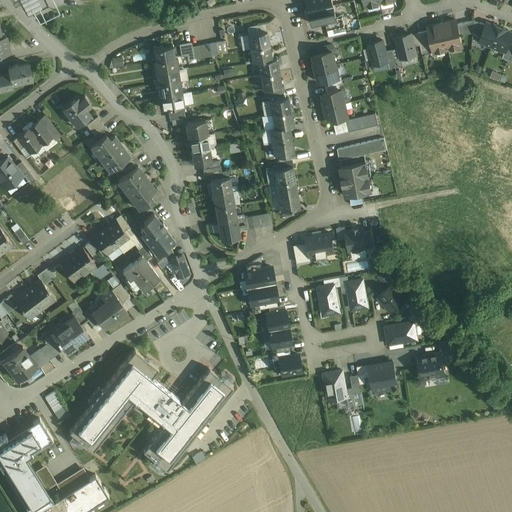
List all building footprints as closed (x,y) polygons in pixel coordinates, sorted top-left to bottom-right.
[(37,0),(21,0),(28,13),(41,7),(37,0)] [(307,0),(310,10),(333,5),(332,0),(307,0)] [(333,5),(310,10),(313,24),(325,21),(336,18),(333,5)] [(336,18),(325,21),(327,30),(345,25),(343,16),(336,18)] [(474,19),(457,24),(460,35),(473,32),(474,19)] [(486,24),(474,19),(473,32),(481,35),(486,24)] [(456,20),(428,26),(429,30),(433,48),(434,52),(462,45),(460,35),(457,24),(456,20)] [(243,22),(231,24),(233,30),(244,28),(243,22)] [(493,24),(487,22),(486,24),(481,35),(479,40),(482,41),(483,43),(488,45),(490,45),(492,46),(500,26),(494,23),(493,24)] [(507,29),(500,26),(492,46),(494,47),(495,48),(501,51),(503,50),(505,51),(509,42),(511,34),(511,32),(506,30),(507,29)] [(429,30),(417,33),(420,44),(421,50),(433,48),(429,30)] [(0,31),(0,53),(10,52),(6,35),(1,36),(0,31)] [(267,31),(249,34),(251,48),(269,45),(267,31)] [(411,33),(396,37),(398,48),(401,57),(416,54),(414,46),(411,34),(411,33)] [(417,33),(411,34),(414,46),(420,44),(417,33)] [(227,52),(225,40),(216,42),(218,54),(227,52)] [(383,40),(368,43),(369,48),(372,59),(373,64),(387,61),(388,60),(386,51),(383,40)] [(216,42),(210,44),(212,55),(218,54),(216,42)] [(505,51),(502,57),(508,60),(511,49),(511,43),(509,42),(505,51)] [(204,44),(198,45),(200,57),(206,56),(204,44)] [(210,44),(204,44),(206,56),(212,55),(210,44)] [(173,45),(153,49),(155,61),(175,58),(173,45)] [(269,45),(251,48),(254,62),(259,62),(259,61),(272,59),(269,45)] [(369,48),(363,49),(366,61),(372,59),(369,48)] [(398,48),(391,49),(396,67),(403,65),(401,57),(398,48)] [(396,67),(391,49),(386,51),(388,60),(387,61),(389,68),(396,67)] [(333,50),(313,55),(315,61),(314,62),(315,69),(336,63),(333,50)] [(124,55),(115,56),(115,66),(125,65),(124,55)] [(175,58),(155,61),(157,73),(177,69),(175,58)] [(272,59),(259,61),(259,62),(261,75),(279,72),(277,58),(272,59)] [(29,63),(8,68),(10,73),(12,84),(33,79),(32,76),(29,63)] [(336,63),(315,69),(317,75),(318,75),(320,82),(324,81),(339,77),(336,63)] [(226,76),(236,75),(235,67),(225,69),(226,76)] [(177,69),(157,73),(159,85),(179,81),(177,69)] [(279,72),(261,75),(263,89),(281,86),(279,72)] [(10,73),(0,75),(0,89),(0,87),(0,86),(11,84),(12,87),(13,87),(12,84),(10,73)] [(339,77),(324,81),(325,87),(339,83),(343,82),(341,76),(339,77)] [(179,81),(159,85),(161,96),(181,93),(179,81)] [(339,83),(325,87),(326,92),(340,89),(339,83)] [(281,86),(263,89),(264,95),(285,91),(284,86),(281,86)] [(326,92),(323,93),(324,100),(323,100),(324,107),(345,102),(342,89),(326,92)] [(285,91),(264,95),(265,101),(270,100),(286,97),(285,91)] [(181,93),(161,96),(163,109),(170,108),(184,105),(181,93)] [(511,105),(504,108),(500,93),(490,96),(507,145),(510,144),(511,151),(511,167),(510,168),(511,175),(511,185),(508,187),(511,199),(511,105)] [(91,104),(85,96),(80,100),(83,104),(82,104),(86,108),(91,104)] [(80,100),(78,97),(64,108),(77,125),(91,115),(90,114),(86,108),(82,104),(83,104),(80,100)] [(286,97),(270,100),(273,114),(291,111),(288,97),(286,97)] [(423,163),(454,147),(471,178),(495,165),(477,132),(491,124),(482,108),(470,115),(460,97),(431,112),(445,137),(417,152),(423,163)] [(345,102),(324,107),(326,114),(327,114),(329,121),(346,117),(348,116),(345,102)] [(184,105),(170,108),(171,113),(185,111),(184,105)] [(291,111),(273,114),(275,128),(289,125),(289,126),(293,125),(291,111)] [(376,112),(370,114),(373,125),(378,124),(376,112)] [(370,114),(364,115),(367,127),(373,125),(370,114)] [(53,125),(46,115),(41,119),(48,129),(53,125)] [(367,127),(364,115),(358,116),(361,128),(367,127)] [(98,116),(86,125),(94,136),(103,129),(106,127),(98,116)] [(346,117),(333,120),(336,134),(349,131),(347,119),(346,117)] [(347,119),(349,131),(355,130),(352,118),(347,119)] [(40,119),(29,127),(41,144),(53,135),(48,129),(41,119),(40,119)] [(205,120),(187,123),(189,137),(207,134),(205,120)] [(60,134),(53,125),(48,129),(53,135),(54,138),(60,134)] [(289,125),(275,128),(271,128),(274,142),(292,139),(289,126),(289,125)] [(41,144),(29,127),(18,136),(18,137),(26,146),(30,152),(41,144)] [(94,136),(93,137),(97,141),(106,134),(103,129),(94,136)] [(110,139),(106,134),(97,141),(91,146),(96,153),(99,151),(103,156),(100,158),(101,158),(121,143),(115,135),(110,139)] [(207,134),(189,137),(191,151),(210,147),(207,134)] [(53,135),(41,144),(45,149),(56,140),(55,139),(56,139),(54,138),(53,135)] [(26,146),(18,137),(13,140),(21,150),(26,146)] [(384,137),(337,148),(339,160),(387,149),(384,137)] [(292,139),(274,142),(276,156),(294,153),(292,139)] [(241,141),(230,142),(232,151),(242,149),(241,141)] [(121,143),(101,158),(106,165),(108,164),(112,169),(110,170),(110,171),(130,156),(121,143)] [(30,152),(26,146),(21,150),(26,158),(28,156),(31,154),(30,152)] [(210,147),(191,151),(194,165),(208,162),(212,161),(210,147)] [(21,174),(8,156),(0,162),(0,179),(5,187),(21,174)] [(36,180),(28,169),(22,161),(16,165),(17,166),(31,184),(36,180)] [(366,161),(340,166),(346,195),(350,194),(361,192),(371,190),(366,161)] [(136,167),(133,162),(133,163),(133,162),(132,163),(123,169),(127,174),(136,167)] [(127,174),(118,180),(125,189),(145,175),(138,166),(136,167),(127,174)] [(209,168),(203,169),(204,175),(210,174),(222,171),(221,166),(220,166),(209,168)] [(292,166),(274,169),(277,183),(295,180),(292,166)] [(145,175),(125,189),(132,198),(151,183),(145,175)] [(223,177),(211,179),(214,193),(232,190),(229,176),(223,177)] [(295,180),(277,183),(279,197),(297,193),(295,180)] [(151,183),(132,198),(140,209),(153,199),(150,194),(156,189),(151,183)] [(232,190),(214,193),(216,207),(234,204),(232,190)] [(361,192),(350,194),(351,204),(363,202),(361,192)] [(297,193),(279,197),(282,211),(293,209),(300,207),(297,193)] [(234,204),(216,207),(218,221),(237,218),(234,204)] [(293,209),(282,211),(283,217),(294,215),(293,209)] [(161,223),(154,213),(144,221),(148,227),(142,232),(159,254),(170,246),(169,244),(174,240),(165,228),(166,226),(163,222),(161,223)] [(264,213),(258,214),(260,226),(266,225),(264,213)] [(130,227),(121,215),(115,219),(116,220),(117,219),(125,231),(130,227)] [(246,216),(237,218),(239,230),(248,228),(246,216)] [(237,218),(218,221),(222,239),(240,236),(239,230),(237,218)] [(125,231),(117,219),(116,220),(105,228),(118,246),(130,237),(125,231)] [(13,245),(0,227),(0,251),(1,252),(3,250),(6,248),(7,249),(13,245)] [(29,240),(20,227),(14,232),(24,245),(29,240)] [(107,254),(118,246),(105,228),(94,236),(101,245),(107,254)] [(359,228),(352,229),(346,231),(349,250),(353,249),(354,250),(362,248),(365,247),(366,247),(363,231),(362,228),(359,228)] [(371,229),(363,231),(366,247),(365,247),(366,249),(374,247),(371,229)] [(331,232),(306,237),(307,243),(310,256),(335,251),(331,232)] [(101,245),(94,236),(94,235),(88,239),(90,242),(95,249),(101,245)] [(95,249),(90,242),(86,244),(85,245),(92,256),(98,252),(95,249)] [(310,256),(307,243),(293,245),(297,263),(311,260),(310,256)] [(183,246),(173,250),(176,257),(182,255),(186,253),(183,246)] [(83,247),(60,263),(61,264),(64,262),(75,278),(73,280),(73,281),(96,265),(87,253),(83,247)] [(164,278),(145,252),(125,266),(134,279),(137,277),(147,290),(164,278)] [(176,257),(171,258),(178,276),(188,272),(182,255),(176,257)] [(385,258),(371,259),(372,267),(385,266),(385,258)] [(262,262),(246,265),(247,271),(263,268),(262,262)] [(49,266),(38,275),(41,279),(45,284),(56,276),(49,266)] [(247,271),(245,271),(248,288),(275,283),(272,266),(263,268),(247,271)] [(388,277),(383,271),(377,277),(382,282),(388,277)] [(339,277),(325,280),(326,285),(334,284),(335,286),(341,285),(339,277)] [(363,278),(346,281),(350,304),(358,303),(359,308),(368,306),(363,278)] [(45,284),(41,279),(34,284),(35,285),(29,290),(42,308),(41,306),(53,297),(55,299),(55,298),(45,284)] [(275,283),(248,288),(251,304),(259,303),(277,300),(278,300),(275,283)] [(326,285),(318,287),(322,309),(330,308),(331,313),(339,311),(335,289),(335,286),(334,284),(326,285)] [(405,299),(391,284),(378,296),(392,311),(395,307),(401,302),(405,299)] [(106,301),(96,309),(111,329),(133,313),(116,289),(104,298),(106,301)] [(42,308),(29,290),(22,294),(22,293),(15,298),(19,304),(29,318),(30,317),(28,315),(40,306),(42,308)] [(15,298),(12,294),(7,297),(14,307),(19,304),(15,298)] [(277,300),(259,303),(260,309),(278,306),(277,300)] [(401,302),(395,307),(399,312),(405,307),(401,302)] [(96,320),(88,309),(83,313),(91,323),(96,320)] [(286,310),(266,314),(268,321),(269,330),(289,327),(286,310)] [(58,333),(67,346),(76,340),(79,344),(93,336),(80,315),(71,321),(73,324),(58,333)] [(414,321),(386,326),(389,343),(417,338),(414,321)] [(289,327),(269,330),(271,339),(271,340),(272,347),(292,343),(289,327)] [(55,337),(41,347),(49,358),(63,347),(55,337)] [(37,366),(22,346),(4,359),(5,359),(6,359),(20,378),(19,379),(37,366)] [(136,346),(68,429),(94,450),(130,406),(158,428),(141,449),(166,469),(235,386),(209,365),(183,396),(155,374),(161,366),(136,346)] [(41,347),(31,354),(39,365),(49,358),(41,347)] [(289,350),(271,353),(272,359),(290,356),(289,350)] [(442,351),(417,354),(421,378),(445,375),(442,351)] [(290,356),(272,359),(274,367),(280,366),(282,374),(302,371),(299,354),(290,356)] [(393,361),(369,366),(371,380),(374,393),(392,390),(390,381),(396,380),(393,361)] [(360,382),(371,380),(369,366),(368,363),(357,366),(360,382)] [(342,370),(324,373),(328,397),(336,395),(337,399),(347,397),(346,388),(342,370)] [(352,387),(346,388),(347,397),(348,406),(356,405),(352,387)] [(47,396),(60,419),(70,414),(56,390),(47,396)] [(39,416),(0,440),(0,464),(28,511),(80,511),(108,496),(96,476),(52,502),(25,458),(54,441),(39,416)] [(197,461),(207,457),(204,451),(194,455),(197,461)]
